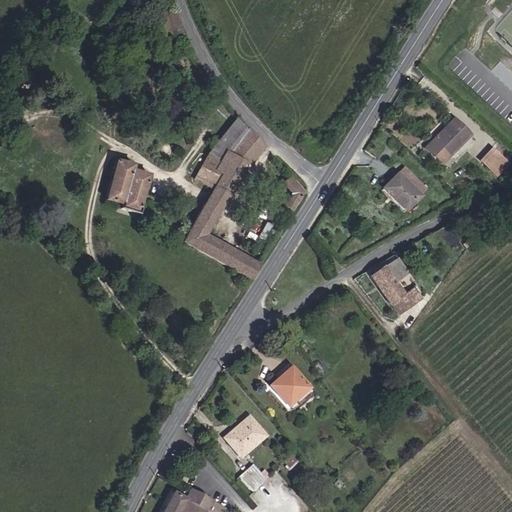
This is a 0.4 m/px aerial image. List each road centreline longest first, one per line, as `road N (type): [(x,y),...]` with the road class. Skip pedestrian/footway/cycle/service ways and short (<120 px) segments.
road 1 (residential): [(511,198),(462,209),(269,321),(240,316)]
road 2 (unclassified): [(326,184),(217,83),(181,0)]
road 3 (secondary): [(240,316),(125,511)]
road 4 (secondary): [(443,0),(326,184)]
road 5 (secondary): [(326,184),(240,316)]
